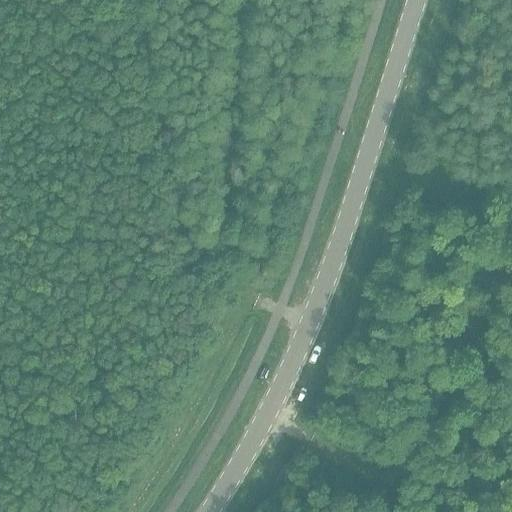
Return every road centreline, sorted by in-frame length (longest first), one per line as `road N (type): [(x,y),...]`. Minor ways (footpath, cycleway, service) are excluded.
road 1 (tertiary): [(205,511),(275,393),(348,207),(414,0)]
road 2 (track): [(379,486),(428,405),(511,210)]
